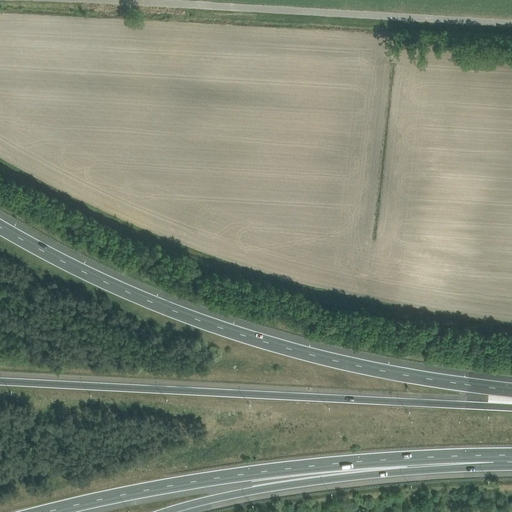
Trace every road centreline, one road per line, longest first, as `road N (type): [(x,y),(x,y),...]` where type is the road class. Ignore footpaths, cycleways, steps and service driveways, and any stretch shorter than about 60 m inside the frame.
road 1 (motorway): [(511,389),(320,358),(256,339),(159,305),(0,225)]
road 2 (motorway): [(511,407),(0,380)]
road 3 (track): [(55,0),(511,24)]
road 4 (motorway): [(47,511),(317,463),(496,458)]
road 5 (motorway): [(167,511),(260,487),(496,458)]
